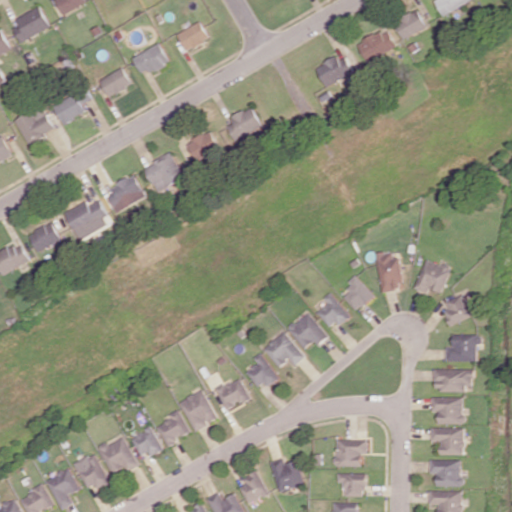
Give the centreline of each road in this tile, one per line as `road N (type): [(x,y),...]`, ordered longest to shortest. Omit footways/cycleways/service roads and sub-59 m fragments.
road 1 (residential): [(0,209),(358,0)]
road 2 (residential): [(395,405),(281,417),(114,511)]
road 3 (residential): [(281,417),(393,321),(408,331),(411,347),(405,394),(395,405)]
